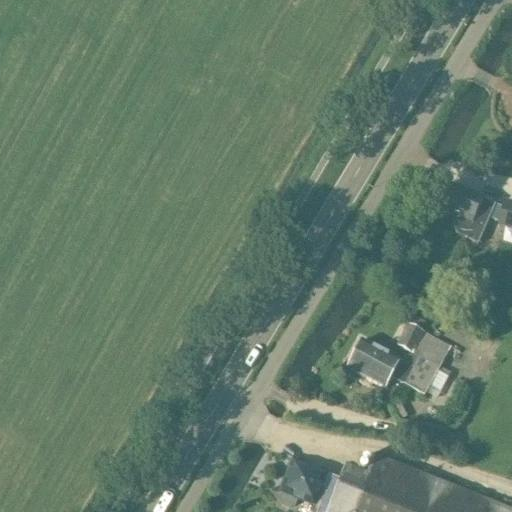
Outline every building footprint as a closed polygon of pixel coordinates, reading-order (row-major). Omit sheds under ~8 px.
[(453,187),(442,213),(458,220),(453,230),(456,238),(478,247),(496,206),(484,201),(484,200),(453,187)] [(511,203),(504,202),(498,227),(511,231),(511,203)] [(440,371),(450,348),(408,326),(397,347),(410,355),(408,360),(406,359),(403,364),(362,343),(347,371),(384,391),(392,380),(426,398),(440,371)] [(400,406),(391,410),(398,423),(406,418),(400,406)] [(511,511),(375,457),(362,490),(341,482),(328,511),(511,511)] [(321,509),(328,492),(321,489),(326,476),(292,462),(280,494),(283,495),(280,502),(282,508),(289,510),(295,508),(298,501),(314,507),(314,506),(321,509)]
